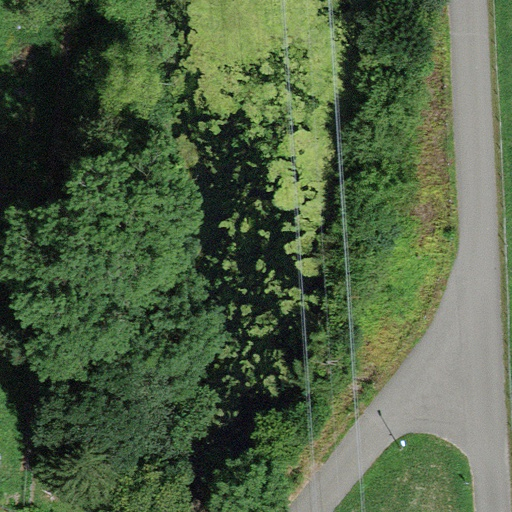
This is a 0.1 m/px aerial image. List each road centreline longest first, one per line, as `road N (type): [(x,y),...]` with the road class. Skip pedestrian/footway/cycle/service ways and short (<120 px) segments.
road 1 (residential): [(316,511),(483,309),(468,0)]
road 2 (track): [(494,511),(483,309)]
